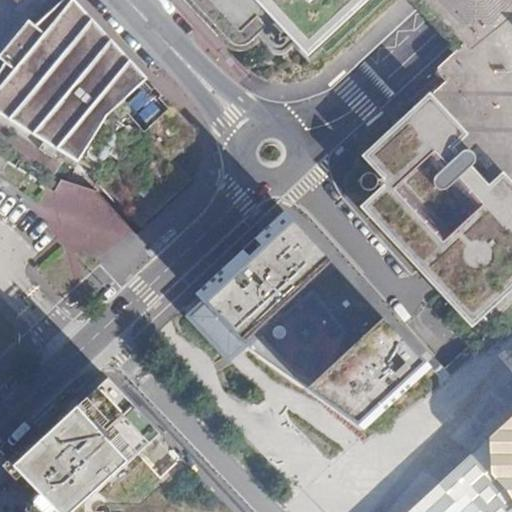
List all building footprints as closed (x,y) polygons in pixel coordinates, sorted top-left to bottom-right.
[(119,106),(139,88),(56,0),(46,0),(30,17),(27,15),(0,47),(0,116),(78,163),(80,160),(98,131),(106,137),(127,112),(119,106)] [(0,0),(0,140),(54,174),(62,177),(78,163),(0,116),(0,47),(27,15),(30,17),(46,0),(0,0)] [(70,0),(56,0),(139,88),(146,79),(70,0)] [(182,0),(228,49),(241,51),(252,47),(259,41),(269,51),(274,54),(280,56),(286,54),(294,48),(310,65),(320,55),(323,58),(329,60),(393,0),(182,0)] [(511,0),(417,0),(461,47),(511,8),(511,0)] [(440,76),(419,95),(429,106),(471,151),(472,153),(475,155),(475,156),(511,195),(511,8),(461,47),(438,68),(437,73),(440,76)] [(98,131),(80,160),(101,173),(100,178),(142,226),(190,181),(172,161),(193,140),(194,131),(146,79),(139,88),(119,106),(127,112),(106,137),(98,131)] [(469,150),(471,151),(429,106),(419,95),(418,95),(390,122),(389,121),(381,128),(379,130),(380,131),(372,139),(370,140),(369,141),(369,142),(368,143),(367,145),(367,146),(367,148),(367,149),(368,151),(368,152),(369,154),(370,155),(371,157),(373,158),(375,156),(377,158),(375,161),(381,167),(383,170),(384,171),(385,173),(386,174),(387,175),(387,177),(387,179),(387,180),(391,180),(391,179),(396,174),(380,157),(397,141),(427,114),(450,139),(446,142),(445,154),(458,154),(460,153),(461,152),(462,151),(464,150),(465,150),(467,150),(469,150)] [(476,158),(476,157),(475,156),(475,155),(472,153),(471,151),(469,150),(467,150),(465,150),(464,150),(462,151),(461,152),(460,153),(458,154),(445,154),(446,142),(450,139),(427,114),(397,141),(380,157),(396,174),(391,179),(391,180),(391,186),(391,187),(396,192),(379,208),(390,220),(414,247),(440,275),(466,302),(473,310),(502,282),(511,272),(511,205),(502,195),(498,190),(494,194),(482,181),(486,178),(479,170),(475,173),(470,168),(472,167),(475,164),(475,162),(476,161),(476,160),(476,158)] [(511,195),(475,156),(476,157),(476,158),(476,160),(476,161),(475,162),(475,164),(472,167),(470,168),(475,173),(479,170),(486,178),(482,181),(494,194),(498,190),(502,195),(511,205),(511,272),(502,282),(473,310),(466,302),(440,275),(414,247),(390,220),(379,208),(396,192),(391,187),(391,186),(387,185),(387,187),(387,189),(386,191),(385,192),(384,193),(383,195),(380,198),(369,208),(371,209),(373,207),(375,210),(373,212),(395,235),(397,233),(400,236),(398,238),(419,262),(422,259),(424,262),(422,264),(444,288),(446,286),(449,288),(447,291),(469,315),(471,312),(473,315),(471,317),(475,322),(477,324),(479,325),(480,326),(481,326),(483,327),(484,327),(486,327),(488,326),(489,326),(490,325),(491,325),(498,319),(498,320),(499,320),(508,311),(511,307),(511,195)] [(378,181),(378,180),(377,178),(377,177),(376,176),(375,175),(374,175),(373,174),(372,173),(371,173),(370,173),(369,173),(368,173),(366,173),(365,173),(364,174),(363,175),(362,175),(361,176),(361,177),(360,178),(360,180),(360,181),(359,182),(360,183),(360,184),(360,185),(361,187),(361,188),(362,188),(363,189),(364,190),(365,190),(366,191),(367,191),(369,191),(370,191),(371,191),(372,190),(373,190),(374,189),(375,188),(376,188),(377,187),(377,185),(378,184),(378,183),(378,182),(378,181)] [(324,255),(285,213),(198,295),(203,301),(236,337),(324,255)] [(400,336),(324,255),(236,337),(243,344),(249,348),(329,404),(400,336)] [(243,344),(203,301),(185,318),(229,365),(232,363),(244,352),(249,348),(243,344)] [(430,368),(400,336),(329,404),(365,429),(430,368)] [(25,511),(27,511),(29,484),(13,467),(108,379),(102,373),(9,460),(2,468),(26,493),(25,511)] [(27,511),(85,511),(86,504),(160,434),(108,379),(13,467),(29,484),(27,511)] [(511,511),(511,424),(489,439),(489,441),(480,446),(438,486),(457,506),(450,511),(511,511)]
